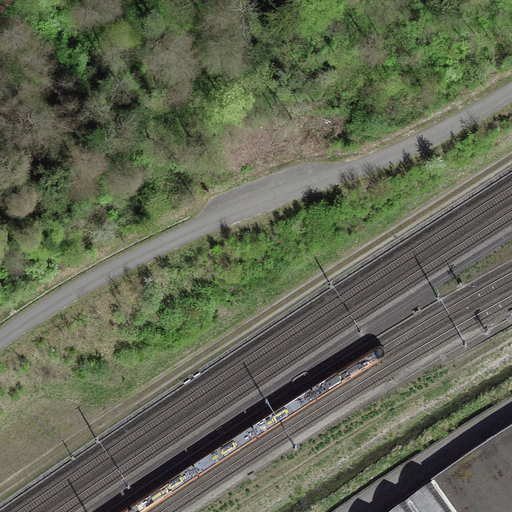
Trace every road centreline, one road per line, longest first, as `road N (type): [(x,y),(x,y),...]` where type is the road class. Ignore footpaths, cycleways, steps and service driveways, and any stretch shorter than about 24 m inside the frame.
road 1 (track): [(0,492),(511,156)]
road 2 (residential): [(511,91),(426,138),(238,207),(22,318),(0,338)]
road 3 (unclassified): [(354,511),(511,408)]
